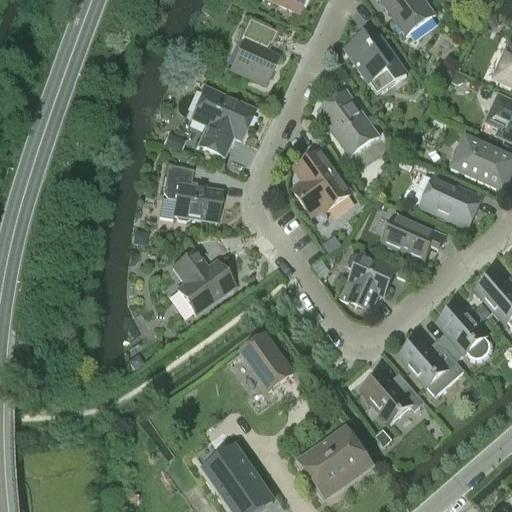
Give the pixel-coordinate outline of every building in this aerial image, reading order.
[(260,0),(298,17),(305,0),(260,0)] [(376,0),(405,39),(435,18),(421,0),(376,0)] [(265,89),(278,61),(267,56),(277,35),(248,22),(238,44),(242,46),(230,73),(265,89)] [(377,99),(406,78),(380,42),(370,49),(365,41),(345,55),(377,99)] [(511,48),(504,45),(489,78),(511,88),(511,48)] [(455,76),(451,85),(456,87),(462,85),(465,80),(455,76)] [(240,145),(254,114),(204,91),(190,122),(207,130),(198,150),(222,161),(232,141),(240,145)] [(349,161),(379,140),(346,95),(317,116),(349,161)] [(511,105),(498,100),(487,125),(507,135),(504,142),(511,145),(511,105)] [(168,137),(163,148),(180,155),(184,144),(168,137)] [(511,160),(465,140),(462,147),(459,149),(456,151),(454,154),(453,158),(452,162),(453,166),(450,173),(504,197),(511,179),(511,160)] [(410,150),(406,158),(415,162),(419,154),(410,150)] [(327,215),(350,198),(319,156),(296,172),(307,186),(294,196),(310,219),(323,209),(327,215)] [(402,161),(398,169),(407,174),(412,165),(402,161)] [(161,202),(158,219),(172,222),(172,220),(174,220),(175,221),(175,220),(178,224),(185,225),(188,223),(189,222),(215,227),(221,196),(196,191),(196,187),(190,186),(192,174),(167,169),(162,197),(166,203),(161,202)] [(465,231),(479,201),(433,180),(420,211),(465,231)] [(438,255),(445,240),(395,218),(381,248),(423,267),(430,252),(438,255)] [(134,235),(132,247),(144,248),(145,240),(142,236),(134,235)] [(194,318),(234,290),(215,265),(206,271),(195,254),(172,271),(184,287),(176,293),(194,318)] [(360,257),(359,260),(355,258),(351,259),(347,267),(349,272),(353,274),(348,284),(354,287),(345,305),(369,316),(377,297),(380,298),(392,271),(360,257)] [(511,284),(507,289),(496,276),(476,293),(506,328),(508,326),(511,331),(511,330),(511,284)] [(481,307),(476,312),(485,322),(490,318),(481,307)] [(449,340),(440,348),(456,366),(465,358),(467,357),(471,361),(476,363),(481,362),(487,357),(489,352),(487,347),(484,342),(485,341),(458,309),(438,327),(449,340)] [(476,312),(471,316),(480,326),(485,322),(476,312)] [(293,378),(265,338),(240,356),(269,395),(293,378)] [(446,374),(456,366),(440,348),(431,355),(419,342),(399,360),(427,392),(447,374),(446,374)] [(134,361),(128,365),(134,373),(142,367),(138,362),(134,361)] [(376,415),(378,413),(391,428),(410,411),(414,415),(424,407),(401,381),(393,389),(381,376),(361,394),(373,407),(371,409),(376,415)] [(383,434),(376,440),(384,449),(390,444),(383,434)] [(327,503),(372,472),(347,435),(301,467),(327,503)] [(234,451),(204,472),(203,472),(230,511),(263,511),(272,506),(234,451)]
